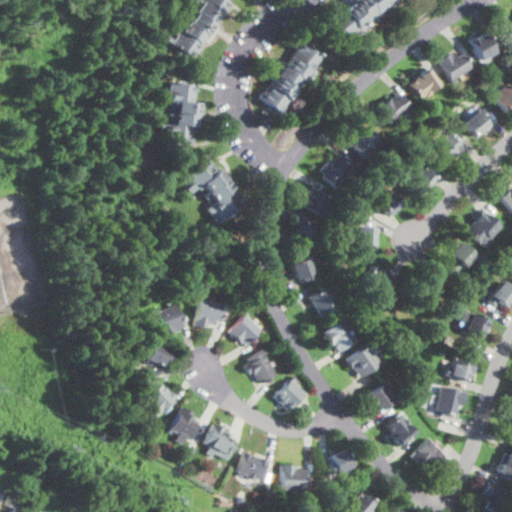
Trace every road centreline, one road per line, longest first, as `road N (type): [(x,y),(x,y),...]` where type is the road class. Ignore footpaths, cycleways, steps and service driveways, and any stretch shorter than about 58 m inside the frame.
road 1 (residential): [(477,0),(369,75),(310,135),(276,185),(263,239),(271,297),(340,413),(380,463),(440,511)]
road 2 (residential): [(294,0),(255,34),(237,84),(250,134),(286,167)]
road 3 (residential): [(511,333),(467,465),(440,511)]
road 4 (residential): [(340,413),(308,431),(276,427),(213,394),(205,360)]
road 5 (residential): [(511,139),(411,240)]
